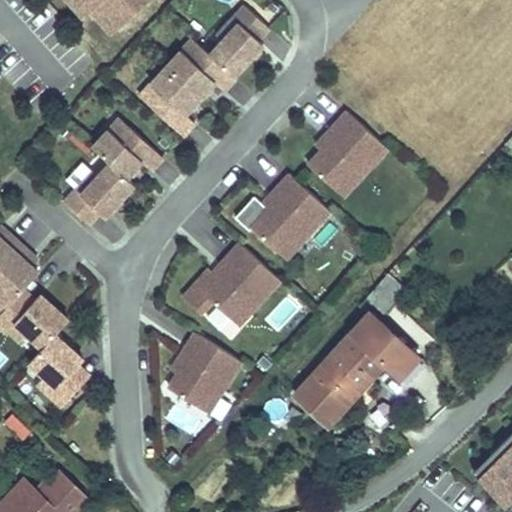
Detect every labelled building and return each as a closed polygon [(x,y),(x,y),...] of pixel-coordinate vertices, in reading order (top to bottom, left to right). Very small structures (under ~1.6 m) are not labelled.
[(94,11),(83,0),(72,0),(72,1),(87,18),(94,11)] [(115,33),(152,0),(83,0),(94,11),(95,11),(115,33)] [(264,44),(259,39),(270,28),(246,6),(232,21),(238,26),(224,42),(211,55),(234,76),(264,44)] [(224,42),(238,26),(232,21),(218,36),(224,42)] [(203,48),(195,40),(184,51),(193,59),(203,48)] [(211,55),(203,48),(193,59),(184,51),(168,68),(199,97),(213,82),(222,91),(235,78),(234,76),(211,55)] [(186,111),(199,97),(168,68),(152,86),(161,94),(150,106),(182,135),(195,121),(185,112),(186,111)] [(161,94),(152,86),(141,98),(150,106),(161,94)] [(359,184),(390,150),(350,113),(327,138),(333,143),(324,152),(311,166),(338,191),(351,177),(359,184)] [(130,127),(122,120),(111,131),(119,139),(130,127)] [(163,157),(130,127),(119,139),(111,131),(95,148),(112,164),(127,177),(142,162),(151,170),(163,157)] [(324,152),(333,143),(327,138),(319,147),(324,152)] [(127,177),(112,164),(100,178),(84,195),(78,191),(67,203),(90,225),(101,213),(106,218),(136,185),(127,177)] [(84,195),(100,178),(95,173),(78,191),(84,195)] [(333,212),(293,176),(270,201),(275,206),(267,215),(253,230),(281,254),(294,240),(301,247),(333,212)] [(346,198),(359,184),(351,177),(338,191),(346,198)] [(267,215),(275,206),(270,201),(261,210),(267,215)] [(0,238),(3,241),(9,235),(3,229),(0,232),(0,238)] [(0,269),(21,246),(9,235),(3,241),(0,238),(0,269)] [(288,261),(301,247),(294,240),(281,254),(288,261)] [(283,281),(243,245),(220,270),(225,275),(217,284),(207,295),(235,320),(245,308),(253,315),(283,281)] [(35,270),(29,264),(35,258),(21,246),(0,269),(0,308),(5,313),(19,298),(25,291),(40,274),(35,270)] [(41,264),(35,258),(29,264),(35,270),(41,264)] [(396,261),(376,283),(397,302),(417,280),(396,261)] [(217,284),(225,275),(220,270),(211,279),(217,284)] [(397,302),(376,283),(367,293),(388,312),(397,302)] [(37,302),(25,291),(19,298),(31,309),(37,302)] [(37,302),(31,309),(19,298),(5,313),(0,318),(0,324),(9,333),(16,324),(28,334),(45,350),(57,337),(70,322),(42,297),(37,302)] [(245,308),(235,320),(242,327),(253,315),(245,308)] [(401,379),(419,358),(371,314),(299,393),(332,424),(386,365),(401,379)] [(28,334),(16,324),(9,333),(20,343),(28,334)] [(220,401),(244,363),(199,334),(180,363),(187,367),(180,377),(172,390),(203,409),(212,395),(220,401)] [(79,367),(84,362),(57,337),(45,350),(31,365),(46,379),(59,390),(52,398),(64,409),(86,385),(74,373),(79,367)] [(408,385),(427,365),(419,358),(401,379),(408,385)] [(180,377),(187,367),(180,363),(174,373),(180,377)] [(92,378),(79,367),(74,373),(86,385),(92,378)] [(59,390),(46,379),(39,387),(52,398),(59,390)] [(212,395),(203,409),(212,415),(220,401),(212,395)] [(511,433),(491,456),(500,464),(483,482),(511,510),(511,433)] [(500,464),(491,456),(474,473),(483,482),(500,464)] [(37,487),(11,511),(83,511),(94,502),(68,474),(46,495),(37,487)] [(2,508),(5,511),(11,511),(37,487),(31,480),(2,508)]
